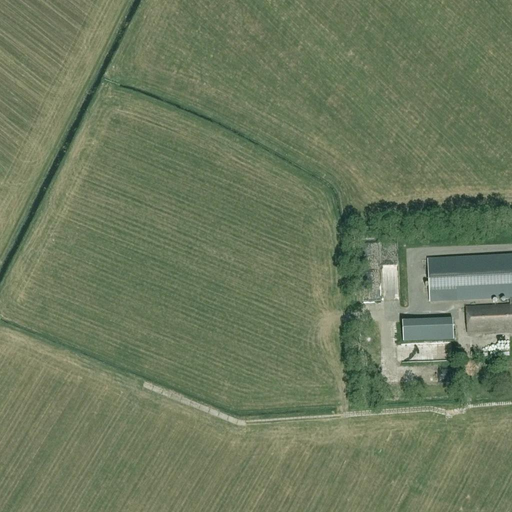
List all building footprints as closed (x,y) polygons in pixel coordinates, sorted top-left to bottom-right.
[(511,255),(454,259),(427,260),(429,301),(509,297),(509,305),(466,307),(467,333),(511,330),(511,255)] [(401,322),(402,342),(453,340),(452,320),(401,322)] [(507,346),(507,334),(472,336),(473,348),(507,346)] [(421,349),(402,350),(403,358),(422,358),(421,349)] [(185,400),(183,406),(203,411),(204,405),(185,400)]
